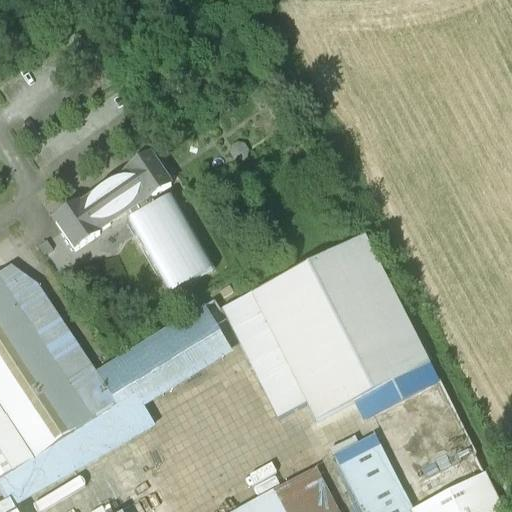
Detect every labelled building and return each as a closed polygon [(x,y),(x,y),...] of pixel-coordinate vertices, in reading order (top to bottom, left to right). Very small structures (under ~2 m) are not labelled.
[(196,40),(206,57),(245,31),(234,15),(196,40)] [(240,47),(253,70),(265,63),(252,40),(240,47)] [(81,199),(56,214),(75,244),(128,212),(174,288),(214,264),(171,194),(153,205),(148,197),(171,183),(154,155),(131,169),(107,183),(81,199)] [(366,240),(253,298),(308,407),(317,424),(356,405),(428,365),(366,240)] [(11,268),(0,274),(0,484),(5,481),(122,408),(100,371),(41,286),(11,268)] [(278,420),(308,407),(253,298),(222,313),(231,329),(278,420)] [(216,303),(100,371),(122,408),(135,400),(142,412),(233,358),(220,335),(231,329),(222,313),(216,303)] [(504,511),(428,365),(356,405),(375,439),(334,460),(360,511),(504,511)] [(337,511),(314,470),(236,511),(337,511)] [(13,511),(8,502),(0,507),(0,511),(13,511)]
